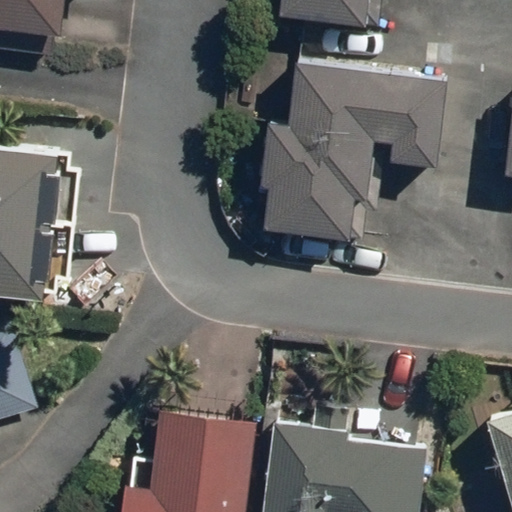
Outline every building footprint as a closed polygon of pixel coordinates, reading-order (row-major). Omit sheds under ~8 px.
[(0,0),(0,19),(81,31),(85,0),(0,0)] [(304,0),(304,11),(391,17),(392,0),(304,0)] [(469,65),(317,55),(313,111),(288,109),(280,226),(376,232),(378,201),(391,201),(396,127),(418,128),(417,151),(464,154),(469,65)] [(94,136),(0,128),(0,278),(82,285),(94,136)] [(0,418),(13,415),(0,372),(0,418)] [(266,511),(277,407),(177,397),(171,452),(146,449),(140,511),(266,511)] [(362,415),(289,410),(282,511),(438,511),(444,434),(361,428),(362,415)]
